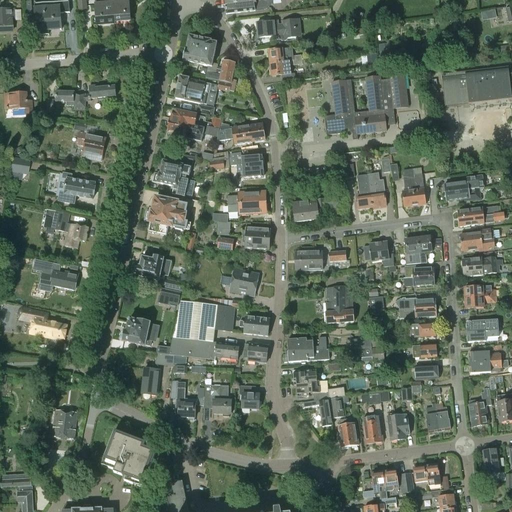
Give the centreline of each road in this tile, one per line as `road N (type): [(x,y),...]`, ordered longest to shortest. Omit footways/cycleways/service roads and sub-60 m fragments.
road 1 (residential): [(464,447),(443,224),(278,239)]
road 2 (residential): [(94,398),(168,55)]
road 3 (residential): [(278,239),(265,107),(225,30),(182,0)]
road 4 (residential): [(286,465),(272,385),(278,239)]
road 5 (residential): [(286,465),(195,447),(94,398)]
road 6 (residential): [(0,65),(168,55)]
road 7 (residential): [(321,463),(464,447)]
road 8 (residential): [(53,510),(77,465),(94,398)]
